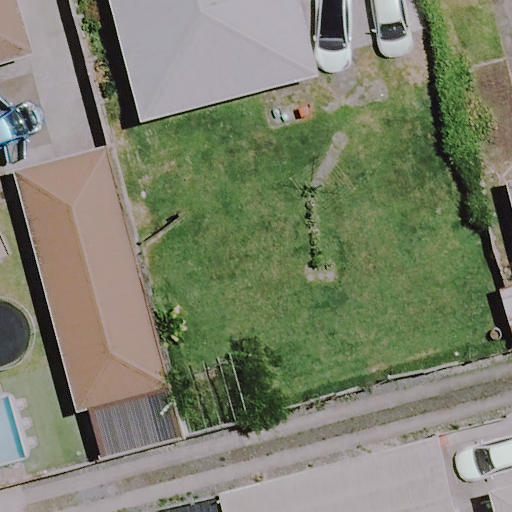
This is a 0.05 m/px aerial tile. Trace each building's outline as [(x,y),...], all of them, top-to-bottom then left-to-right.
[(104,0),(136,124),(310,80),(289,0),(104,0)] [(0,66),(15,63),(0,12),(0,66)] [(171,443),(98,177),(14,200),(88,466),(171,443)] [(511,178),(493,185),(511,243),(511,281),(493,287),(511,345),(511,178)] [(511,511),(511,491),(448,508),(430,440),(212,497),(215,511),(511,511)]
